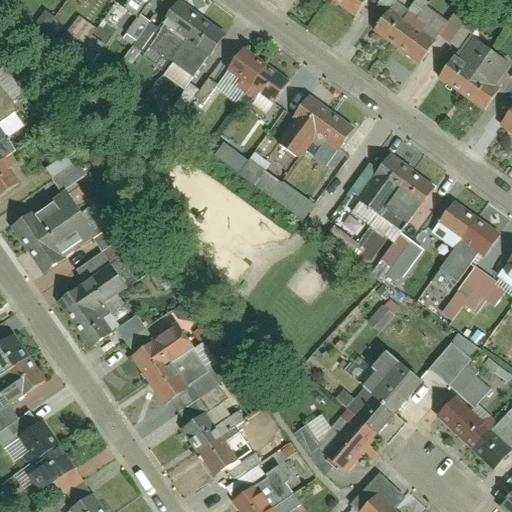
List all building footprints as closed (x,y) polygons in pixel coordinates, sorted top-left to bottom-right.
[(134,0),(146,9),(152,0),(134,0)] [(228,33),(180,0),(176,0),(161,22),(211,57),(228,33)] [(365,0),(340,0),(357,11),(365,0)] [(444,37),(396,4),(379,29),(426,62),(444,37)] [(92,37),(97,28),(77,17),(61,46),(93,64),(104,44),(92,37)] [(491,108),(511,76),(511,54),(483,36),(453,82),(491,108)] [(274,103),(292,81),(248,47),(230,69),(274,103)] [(349,134),(307,105),(281,142),(301,156),(318,132),(340,147),(349,134)] [(29,179),(0,138),(0,197),(1,199),(29,179)] [(304,219),(314,204),(265,172),(270,164),(253,153),(248,161),(222,144),(213,158),(304,219)] [(437,188),(392,154),(357,201),(403,234),(437,188)] [(99,237),(62,187),(9,226),(46,276),(99,237)] [(501,237),(455,204),(440,225),(463,242),(442,271),(458,284),(482,255),(486,258),(501,237)] [(352,255),(359,245),(334,228),(327,238),(352,255)] [(132,284),(117,263),(62,301),(95,348),(119,330),(102,305),(132,284)] [(200,349),(188,327),(142,352),(171,404),(190,393),(173,364),(200,349)] [(14,337),(0,347),(0,369),(23,401),(48,382),(14,337)] [(352,467),(418,386),(392,365),(326,446),(352,467)] [(511,447),(511,440),(452,386),(431,409),(494,467),(511,447)] [(200,416),(182,429),(205,460),(215,474),(230,463),(248,488),(233,497),(243,511),(287,511),(279,501),(296,489),(281,469),(270,477),(253,454),(247,458),(225,426),(213,435),(200,416)] [(78,470),(43,420),(19,437),(54,487),(78,470)] [(511,485),(500,499),(511,509),(511,485)] [(413,511),(386,486),(360,511),(413,511)] [(107,511),(95,495),(72,511),(107,511)]
